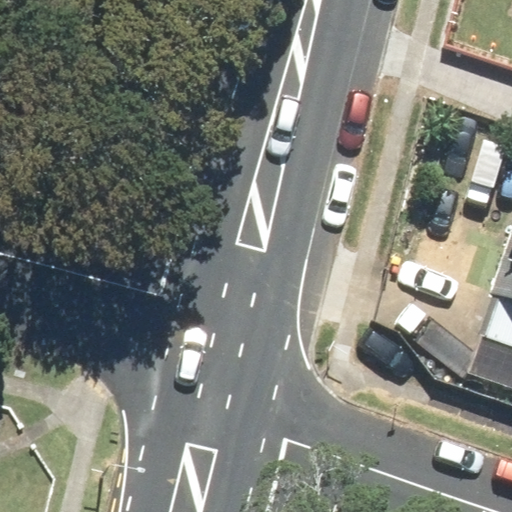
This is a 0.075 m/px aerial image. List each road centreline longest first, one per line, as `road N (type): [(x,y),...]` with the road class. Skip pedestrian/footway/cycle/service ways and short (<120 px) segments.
road 1 (secondary): [(234,317),(315,0)]
road 2 (residential): [(478,511),(205,418)]
road 3 (residential): [(0,258),(234,317)]
